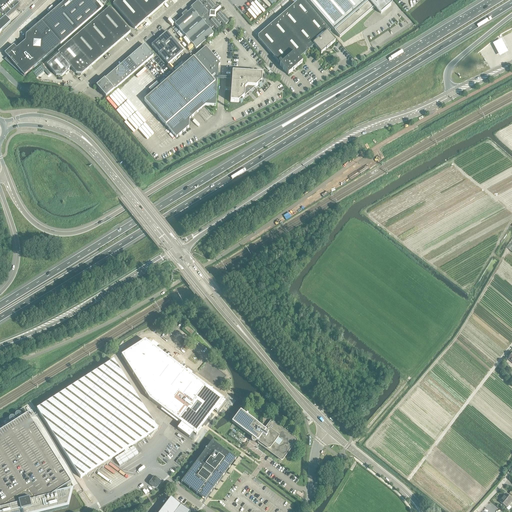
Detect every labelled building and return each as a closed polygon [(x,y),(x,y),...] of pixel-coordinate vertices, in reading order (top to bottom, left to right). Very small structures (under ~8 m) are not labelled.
[(0,0),(0,33),(9,25),(4,20),(26,0),(0,0)] [(23,77),(101,9),(93,0),(62,0),(63,3),(25,35),(25,41),(3,60),(23,77)] [(118,0),(113,5),(135,30),(168,0),(118,0)] [(225,25),(229,22),(220,12),(220,10),(218,8),(216,8),(209,0),(200,0),(201,1),(200,2),(199,1),(197,0),(195,2),(194,5),(192,4),(190,6),(190,9),(191,10),(175,25),(196,50),(213,35),(209,31),(214,27),(216,27),(218,29),(221,26),(219,24),(221,22),(223,23),(225,25)] [(329,32),(302,0),(295,0),(297,2),(257,35),(257,39),(277,62),(277,64),(287,75),(301,63),(298,59),(313,46),(320,54),(334,42),(327,34),(329,32)] [(380,14),(390,5),(385,0),(307,0),(339,38),(374,7),(380,14)] [(59,54),(47,65),(56,76),(62,76),(69,70),(68,69),(70,67),(76,74),(82,74),(130,32),(109,8),(58,53),(59,54)] [(151,46),(168,65),(183,51),(167,32),(151,46)] [(501,39),(493,43),(500,56),(508,52),(501,39)] [(144,45),(136,52),(145,63),(154,56),(144,45)] [(218,66),(220,64),(205,48),(144,101),(176,138),(189,127),(189,120),(205,106),(215,106),(218,66)] [(136,52),(128,59),(138,70),(145,63),(136,52)] [(128,59),(120,66),(130,76),(138,70),(128,59)] [(120,66),(112,73),(122,83),(130,76),(120,66)] [(112,73),(104,80),(114,90),(122,83),(112,73)] [(261,83),(262,75),(232,73),(230,102),(238,103),(244,98),(245,99),(256,89),(255,88),(261,83)] [(114,90),(104,80),(96,87),(105,97),(114,90)] [(187,326),(185,329),(191,335),(194,332),(187,326)] [(121,356),(149,398),(173,366),(167,361),(169,359),(145,340),(121,356)] [(173,366),(149,398),(149,399),(181,424),(177,429),(189,438),(211,409),(217,414),(225,402),(223,400),(169,359),(167,361),(173,366)] [(156,428),(157,427),(154,425),(131,389),(113,361),(66,391),(37,410),(54,437),(73,467),(80,478),(95,469),(98,471),(101,467),(103,468),(106,465),(104,463),(134,444),(148,435),(150,437),(154,431),(157,429),(156,428)] [(265,430),(260,427),(240,411),(232,423),(252,438),(251,439),(251,440),(252,441),(252,442),(253,442),(254,442),(255,442),(256,442),(256,441),(257,442),(258,444),(281,461),(282,461),(297,441),(297,440),(272,421),(265,430)] [(27,415),(0,432),(0,511),(52,511),(68,508),(73,490),(57,493),(57,492),(71,483),(32,422),(27,415)] [(230,456),(212,443),(183,482),(193,490),(193,491),(202,498),(204,495),(206,497),(229,466),(224,463),(230,456)] [(156,487),(159,482),(154,478),(150,483),(155,487),(156,487)] [(511,500),(506,495),(500,501),(507,508),(511,501),(511,500)] [(189,511),(171,498),(159,511),(189,511)]
